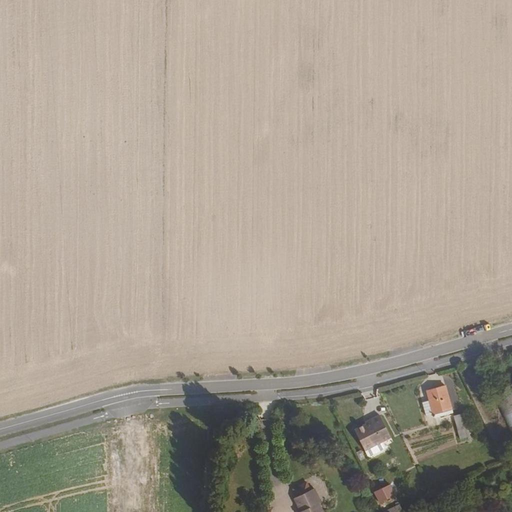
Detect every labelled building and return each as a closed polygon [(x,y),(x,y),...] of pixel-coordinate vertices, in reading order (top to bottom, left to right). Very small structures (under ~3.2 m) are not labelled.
[(443,386),(425,390),(427,397),(420,399),(423,412),(430,410),(431,414),(449,410),(443,386)] [(511,387),(493,396),(511,438),(511,387)] [(377,414),(368,419),(369,421),(352,430),(362,450),(388,436),(377,414)] [(452,418),(456,432),(465,431),(461,416),(452,418)] [(392,475),(374,482),(378,493),(396,486),(392,475)] [(310,490),(306,483),(293,489),(297,497),(310,490)] [(323,511),(319,503),(321,503),(314,488),(310,490),(297,497),(294,498),(300,511),(299,511),(323,511)]
